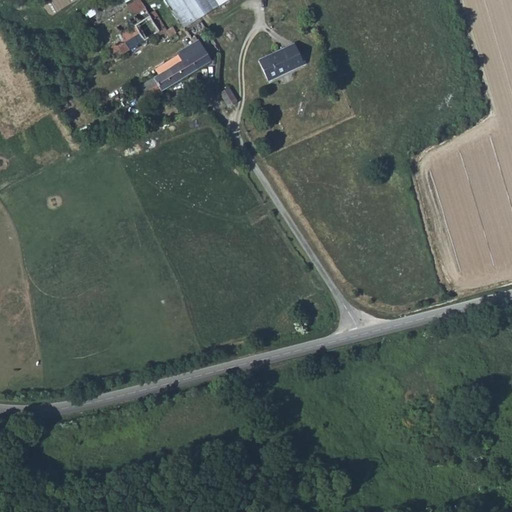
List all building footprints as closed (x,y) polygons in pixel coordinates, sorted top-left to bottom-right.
[(168,0),(191,34),(226,11),(219,0),(168,0)] [(240,2),(238,0),(219,0),(226,11),(240,2)] [(144,2),(132,11),(139,22),(151,14),(144,2)] [(151,14),(139,22),(123,32),(131,45),(117,54),(121,60),(128,56),(130,59),(160,39),(165,36),(155,20),(151,14)] [(171,34),(160,17),(155,20),(165,36),(160,39),(162,42),(172,35),(171,34)] [(301,45),(266,62),(276,83),(311,65),(301,45)] [(204,46),(187,56),(188,58),(172,69),(176,75),(170,79),(178,90),(212,67),(217,64),(204,46)] [(170,79),(147,94),(157,108),(178,90),(170,79)] [(247,86),(236,93),(244,106),(255,100),(247,86)]
